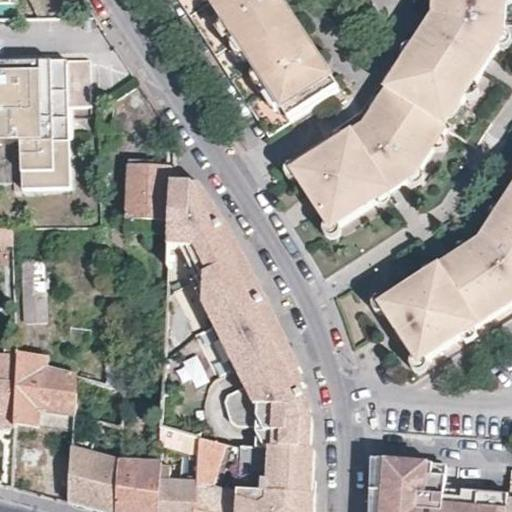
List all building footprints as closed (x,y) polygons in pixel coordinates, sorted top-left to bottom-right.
[(214,0),(294,122),(345,89),(325,59),(286,0),(214,0)] [(511,0),(442,0),(441,18),(412,60),(368,125),(298,173),(337,231),(406,185),(413,180),(505,46),(509,41),(511,0)] [(0,65),(0,146),(22,146),(23,185),(14,185),(15,194),(72,192),(70,144),(70,111),(74,111),(93,110),(91,63),(16,65),(0,65)] [(173,192),(173,170),(151,169),(129,169),(126,231),(172,233),(173,193),(173,192)] [(173,193),(191,194),(191,185),(173,184),(173,193)] [(319,511),(319,483),(316,483),(316,453),(311,453),(311,433),(310,427),(307,411),(305,400),(302,389),(299,375),(307,373),(296,349),(269,293),(262,296),(257,285),(264,282),(243,239),(227,216),(221,220),(215,212),(222,207),(207,186),(191,185),(191,194),(173,193),(172,233),(171,253),(193,253),(206,281),(202,282),(260,404),(262,406),(259,451),(270,450),(269,483),(264,484),(264,496),(238,496),(237,511),(319,511)] [(511,193),(480,242),(453,260),(464,277),(455,284),(443,265),(385,303),(422,363),(511,305),(511,193)] [(221,220),(227,216),(225,212),(222,207),(215,212),(221,220)] [(12,232),(0,231),(0,247),(12,248),(12,232)] [(446,263),(443,265),(455,284),(464,277),(453,260),(446,263)] [(43,265),(22,266),(23,327),(43,327),(43,265)] [(262,296),(269,293),(266,286),(264,282),(257,285),(262,296)] [(0,425),(3,426),(14,427),(14,357),(14,354),(0,354),(0,425)] [(199,356),(176,364),(183,385),(206,377),(199,356)] [(76,419),(79,381),(46,373),(47,364),(14,357),(14,427),(30,428),(43,429),(44,416),(76,419)] [(299,375),(302,389),(311,387),(309,380),(307,373),(299,375)] [(123,430),(126,392),(107,387),(79,381),(76,419),(123,430)] [(236,389),(222,394),(232,424),(247,419),(236,389)] [(200,460),(201,442),(162,433),(161,446),(200,460)] [(219,470),(239,476),(239,452),(201,442),(200,460),(198,487),(196,511),(237,511),(238,496),(212,491),(219,470)] [(116,511),(121,465),(74,452),(71,505),(91,510),(96,511),(116,511)] [(509,511),(511,498),(464,495),(457,494),(457,501),(446,500),(446,486),(447,480),(433,479),(434,467),(374,463),(371,511),(509,511)] [(160,466),(121,465),(116,511),(158,511),(160,480),(160,466)] [(447,480),(448,468),(434,467),(433,479),(447,480)] [(196,511),(198,487),(160,480),(158,511),(196,511)] [(457,494),(458,487),(446,486),(446,500),(457,501),(457,494)]
